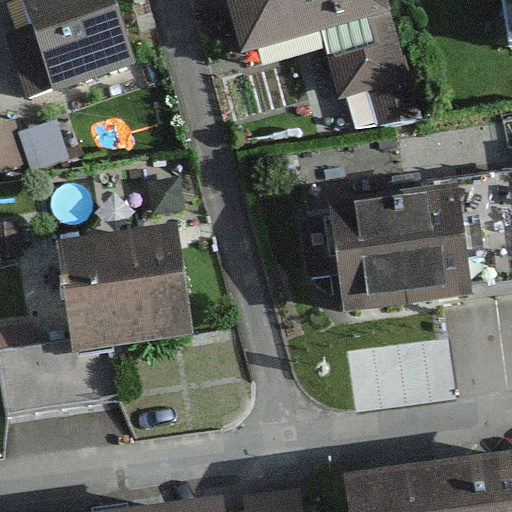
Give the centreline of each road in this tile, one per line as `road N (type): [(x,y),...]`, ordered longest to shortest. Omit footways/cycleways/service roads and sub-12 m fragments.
road 1 (residential): [(301,448),(165,0)]
road 2 (residential): [(0,495),(301,448)]
road 3 (residential): [(301,448),(511,419)]
